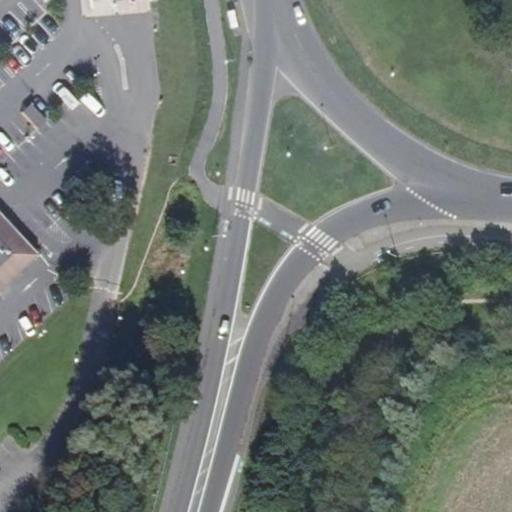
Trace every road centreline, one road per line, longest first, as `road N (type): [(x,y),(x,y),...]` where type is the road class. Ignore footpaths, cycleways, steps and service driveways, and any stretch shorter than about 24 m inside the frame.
road 1 (secondary): [(273,31),(206,411),(178,511)]
road 2 (secondary): [(209,511),(279,288),(347,221),(474,190)]
road 3 (primary): [(273,31),(320,90),(382,143),(474,190)]
